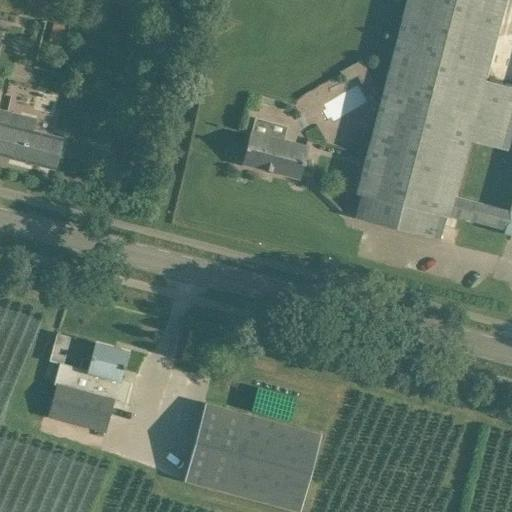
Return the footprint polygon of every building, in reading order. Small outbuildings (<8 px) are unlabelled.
[(451,218),(452,216),(457,196),(471,142),(509,152),(511,139),(511,87),(488,81),(509,0),(408,0),(358,194),(363,195),(357,218),(442,241),(446,225),(448,217),(451,218)] [(48,42),(60,45),(64,26),(52,23),(48,42)] [(35,124),(34,124),(36,118),(0,109),(0,155),(54,169),(59,150),(62,140),(33,132),(35,124)] [(268,132),(267,136),(250,132),(242,164),(300,179),(308,147),(282,140),(283,136),(268,132)] [(116,398),(123,369),(125,365),(124,364),(127,352),(95,343),(92,355),(91,355),(89,360),(91,360),(88,371),(103,376),(99,393),(116,398)] [(116,398),(99,393),(57,382),(48,416),(106,432),(116,398)] [(299,511),(320,434),(204,403),(182,482),(293,511),(299,511)]
